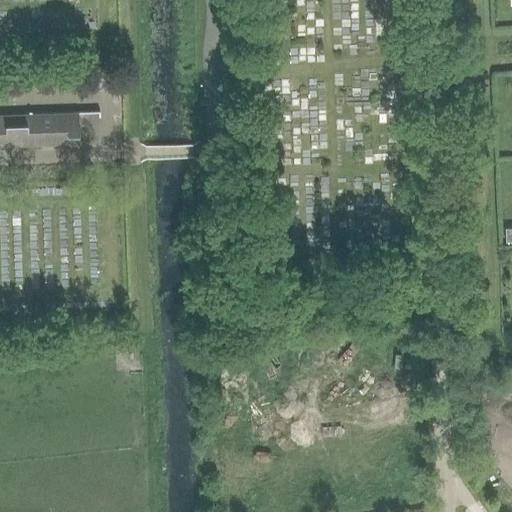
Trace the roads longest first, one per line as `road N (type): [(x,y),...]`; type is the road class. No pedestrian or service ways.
road 1 (unclassified): [(210,0),(213,149),(233,269),(269,297),(439,274)]
road 2 (residential): [(439,274),(434,0)]
road 3 (residential): [(444,511),(439,274)]
